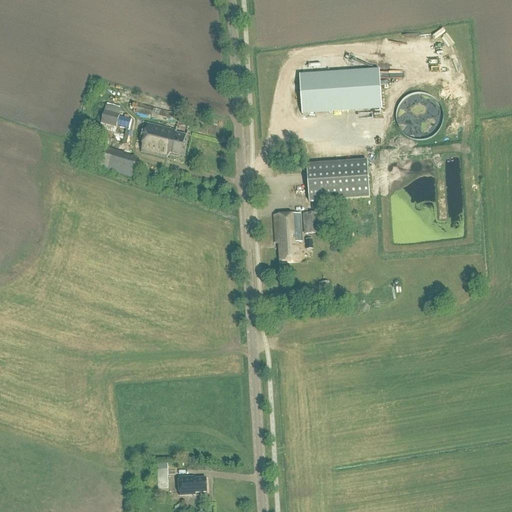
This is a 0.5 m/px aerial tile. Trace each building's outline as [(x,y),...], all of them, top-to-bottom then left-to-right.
[(383,73),(301,75),(303,116),(384,113),(383,73)] [(399,108),(396,117),(398,127),(403,135),(411,141),(421,142),(431,139),(438,133),(443,124),(443,114),(440,105),(433,98),(424,95),(414,95),(405,100),(399,108)] [(121,110),(105,106),(98,131),(114,135),(121,110)] [(180,117),(138,106),(136,115),(161,121),(162,118),(168,120),(166,129),(176,131),(180,117)] [(175,133),(148,126),(141,153),(165,159),(171,155),(181,158),(186,137),(175,134),(175,133)] [(110,142),(96,137),(92,149),(96,150),(91,166),(132,179),(137,163),(123,158),(124,156),(107,151),(110,142)] [(369,199),(367,163),(307,166),(309,203),(369,199)] [(326,235),(324,206),(312,206),(312,214),(303,215),(304,236),(326,235)] [(300,215),(274,217),(276,245),(279,245),(280,263),(299,262),(298,244),(302,244),(300,215)] [(169,491),(169,471),(158,472),(158,491),(169,491)] [(194,480),(194,478),(178,479),(179,497),(195,496),(195,495),(207,494),(206,480),(194,480)]
